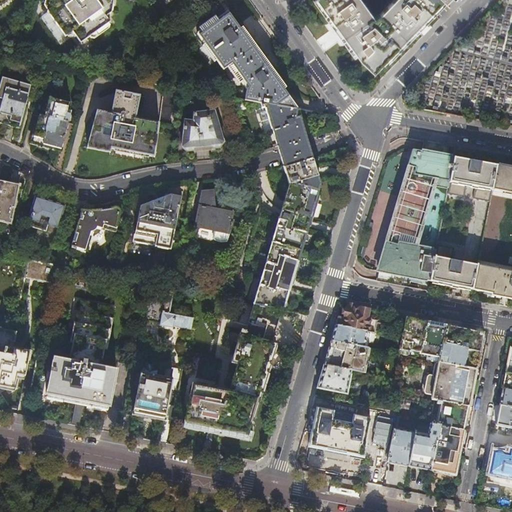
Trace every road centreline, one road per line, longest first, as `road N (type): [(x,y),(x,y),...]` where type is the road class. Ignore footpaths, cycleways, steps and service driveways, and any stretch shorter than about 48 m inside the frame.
road 1 (residential): [(0,149),(66,185),(100,189),(247,163),(372,120)]
road 2 (secondary): [(276,490),(0,433)]
road 3 (residential): [(330,285),(276,490)]
road 4 (residential): [(500,321),(464,503)]
road 5 (residential): [(500,321),(330,285)]
road 6 (residential): [(372,120),(330,285)]
road 7 (residential): [(266,0),(342,102),(372,120)]
road 8 (residential): [(480,0),(372,120)]
road 9 (residential): [(372,120),(511,142)]
